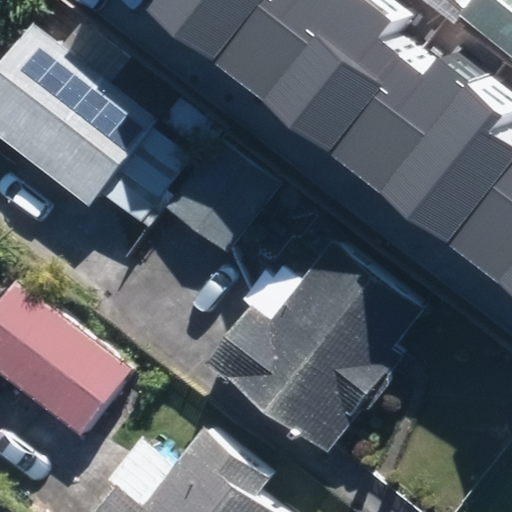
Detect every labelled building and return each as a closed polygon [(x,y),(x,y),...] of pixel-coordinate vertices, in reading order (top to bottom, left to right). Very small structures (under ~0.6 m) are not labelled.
[(246,0),(242,6),(306,60),(356,0),(246,0)] [(511,0),(471,0),(458,17),(511,60),(511,0)] [(151,127),(156,120),(34,25),(0,67),(0,141),(88,210),(102,193),(140,223),(191,159),(151,127)] [(442,87),(419,69),(346,165),(362,177),(354,187),(454,263),(500,202),(511,210),(511,79),(471,49),(442,87)] [(179,98),(163,119),(206,151),(222,129),(179,98)] [(227,254),(280,184),(221,139),(168,209),(227,254)] [(425,312),(333,241),(272,320),(251,304),(206,363),(326,455),(402,357),(395,351),(425,312)] [(16,280),(0,300),(0,374),(78,436),(131,369),(16,280)] [(129,489),(107,511),(281,511),(263,494),(276,480),(217,425),(144,502),(129,489)]
